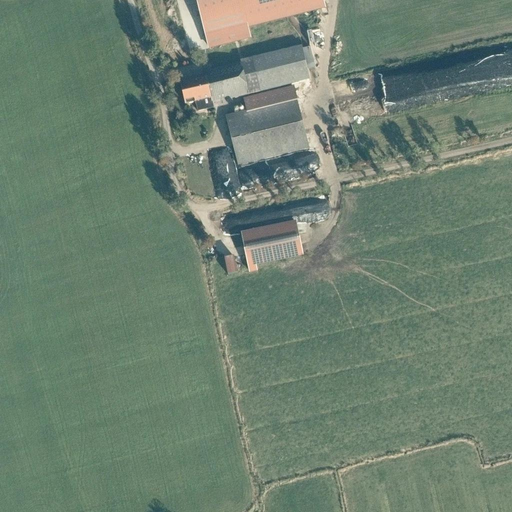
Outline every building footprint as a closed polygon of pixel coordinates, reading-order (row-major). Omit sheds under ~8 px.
[(327,9),(324,0),(195,0),(208,51),(252,40),(249,28),(327,9)] [(183,79),(189,102),(215,95),(218,100),(309,79),(302,45),(242,58),(242,60),(207,68),(208,74),(183,79)] [(360,84),(364,105),(407,97),(402,76),(360,84)] [(227,113),(238,163),(306,148),(295,98),(227,113)] [(191,177),(195,187),(211,180),(206,170),(191,177)] [(297,223),(242,234),(248,265),(303,254),(297,223)] [(224,259),(228,276),(238,273),(235,256),(224,259)]
